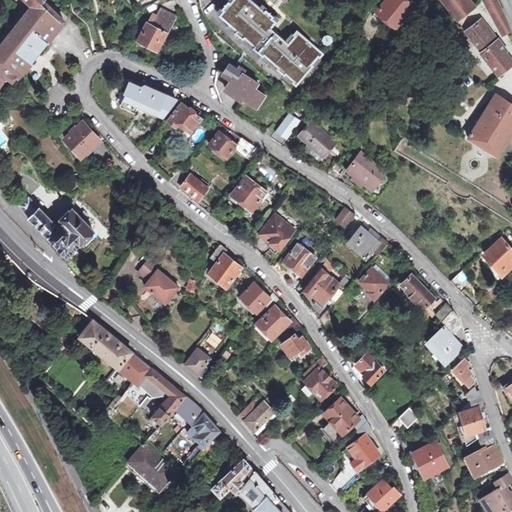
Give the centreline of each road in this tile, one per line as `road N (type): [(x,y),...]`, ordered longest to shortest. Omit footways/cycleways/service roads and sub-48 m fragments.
road 1 (residential): [(411,511),(393,451),(304,314),(247,251),(150,174),(87,104),(85,74),(107,57),(138,64),(198,99)]
road 2 (residential): [(198,99),(395,237),(485,341)]
road 3 (tertiary): [(56,278),(210,399),(260,457)]
road 4 (residential): [(485,341),(478,363),(511,462)]
